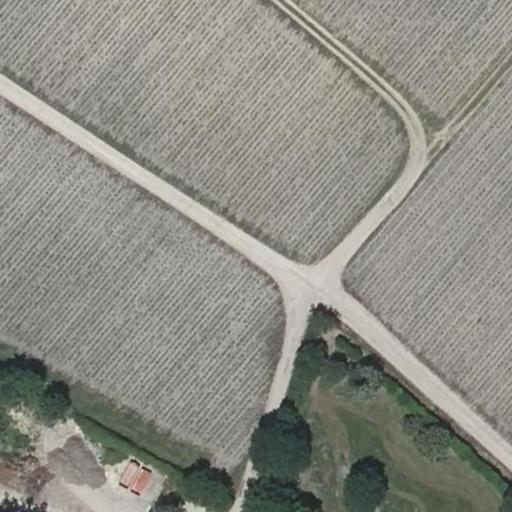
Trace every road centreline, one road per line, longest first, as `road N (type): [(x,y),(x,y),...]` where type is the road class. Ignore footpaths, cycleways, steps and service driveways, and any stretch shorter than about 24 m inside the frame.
road 1 (track): [(0,84),(321,289),(293,307),(276,409),(241,511)]
road 2 (track): [(321,289),(423,167),(419,121),(279,0)]
road 3 (track): [(321,289),(511,457)]
